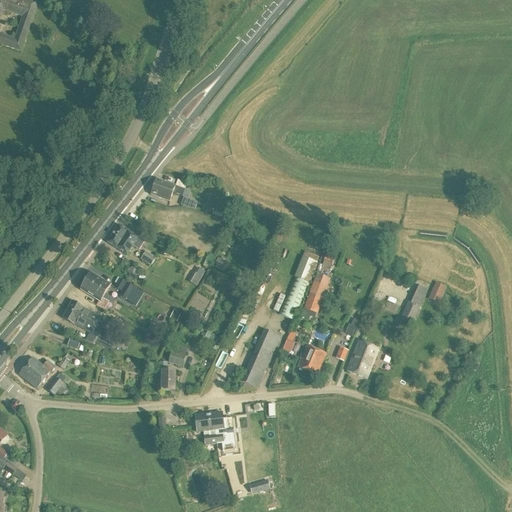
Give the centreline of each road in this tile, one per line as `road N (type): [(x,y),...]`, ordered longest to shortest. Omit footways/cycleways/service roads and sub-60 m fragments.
road 1 (unclassified): [(27,403),(125,409),(326,389),(361,396)]
road 2 (track): [(167,159),(192,160),(346,0)]
road 3 (residential): [(0,315),(130,137)]
road 4 (track): [(361,396),(433,419),(511,489)]
road 5 (unclassified): [(130,137),(181,0)]
road 6 (primary): [(63,275),(147,167)]
road 7 (primary): [(222,72),(173,114),(147,167)]
road 8 (primary): [(147,167),(222,72)]
